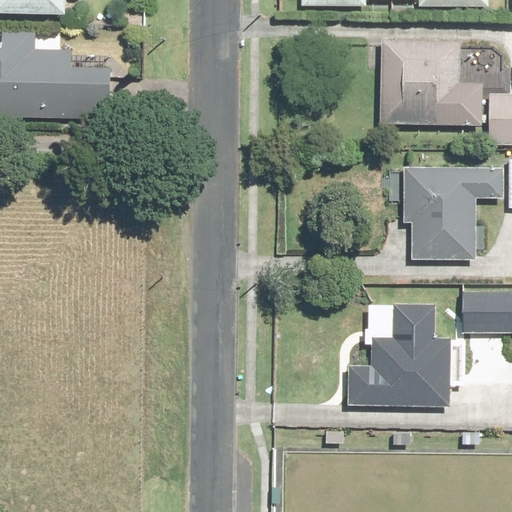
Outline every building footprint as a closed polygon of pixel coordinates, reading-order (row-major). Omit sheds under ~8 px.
[(0,0),(0,15),(40,16),(70,17),(75,17),(75,11),(75,0),(0,0)] [(41,51),(42,33),(9,31),(9,34),(9,50),(0,49),(0,118),(117,122),(118,71),(77,69),(77,57),(77,52),(66,52),(41,51)] [(454,46),(454,39),(375,38),(375,49),(374,122),(477,124),(477,82),(454,81),(454,46)] [(470,58),(470,65),(475,70),(482,71),(488,66),(489,59),(484,53),(476,53),(470,58)] [(511,144),(511,93),(485,93),(485,125),(484,145),(511,144)] [(498,166),(488,166),(398,166),(398,169),(397,201),(397,221),(406,221),(406,258),(469,258),(469,196),(497,196),(498,166)] [(428,337),(428,310),(429,301),(387,301),(386,308),(386,335),(373,335),(365,335),(365,365),(343,364),(342,404),(445,405),(445,382),(445,336),(428,337)] [(272,325),(270,367),(285,368),(287,326),(272,325)] [(511,342),(476,341),(457,341),(457,382),(511,382),(511,342)]
